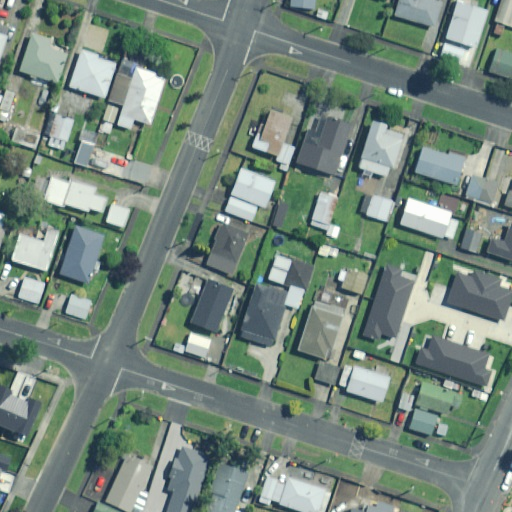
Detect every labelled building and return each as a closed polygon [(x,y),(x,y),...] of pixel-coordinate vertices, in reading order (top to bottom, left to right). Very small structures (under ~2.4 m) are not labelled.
[(316,0),(291,0),(290,7),(315,10),(316,0)] [(442,2),(434,0),(398,0),(394,16),(434,28),(442,2)] [(511,0),(502,0),(495,22),(511,26),(511,0)] [(488,12),(457,2),(445,39),(476,49),(488,12)] [(49,41),(32,35),(20,71),(56,83),(66,53),(47,47),(49,41)] [(511,54),(497,49),(489,72),(511,79),(511,54)] [(104,99),(116,64),(99,58),(99,56),(82,50),(69,86),(104,99)] [(165,78),(136,68),(117,125),(130,129),(133,120),(150,125),(165,78)] [(5,97),(0,94),(0,103),(1,104),(0,107),(0,116),(6,119),(15,95),(7,92),(5,97)] [(295,149),(282,144),(292,118),(270,110),(264,126),(251,121),(247,133),(255,136),(251,147),(263,152),(277,157),(276,161),(281,162),(278,169),(286,172),(295,149)] [(356,127),(327,117),(318,145),(305,141),(297,164),(339,178),(356,127)] [(73,122),(60,118),(54,138),(67,142),(73,122)] [(387,179),(390,168),(393,169),(403,136),(385,130),(386,126),(372,122),(362,154),(357,169),(364,171),(363,175),(371,178),(372,174),(387,179)] [(128,155),(79,143),(73,165),(122,177),(128,155)] [(465,160),(423,147),(415,173),(457,186),(465,160)] [(275,182),(241,169),(231,195),(265,208),(275,182)] [(313,180),(294,174),(291,183),(311,189),(313,180)] [(498,184),(473,176),(466,197),(491,205),(498,184)] [(90,209),(103,213),(107,199),(94,195),(96,189),(71,180),(70,183),(51,177),(43,201),(64,207),(65,204),(89,212),(90,209)] [(336,198),(319,194),(311,225),(327,230),(336,198)] [(392,202),(373,196),(366,215),(386,222),(392,202)] [(257,208),(229,198),(225,211),(252,221),(257,208)] [(457,222),(449,219),(451,213),(408,199),(400,225),(443,239),(443,236),(451,239),(457,222)] [(130,211),(112,205),(106,222),(124,228),(130,211)] [(249,232),(223,222),(206,264),(231,275),(249,232)] [(511,224),(507,236),(495,232),(488,254),(511,261),(511,224)] [(105,236),(75,227),(60,275),(88,284),(93,269),(99,271),(101,263),(96,262),(105,236)] [(45,271),(58,234),(47,231),(43,243),(19,235),(10,260),(45,271)] [(417,261),(383,248),(357,321),(388,328),(417,261)] [(511,288),(511,273),(459,251),(443,288),(502,312),(511,288)] [(299,311),(305,291),(313,268),(276,256),(269,280),(291,287),(285,306),(299,311)] [(366,274),(347,270),(342,289),(361,294),(366,274)] [(44,285),(24,279),(19,298),(38,304),(44,285)] [(232,290),(209,281),(191,324),(215,333),(232,290)] [(287,294),(256,284),(239,337),(270,347),(287,294)] [(330,293),(319,289),(315,300),(326,304),(330,293)] [(91,303),(72,296),(66,313),(85,319),(91,303)] [(343,311),(314,302),(298,351),(324,359),(327,348),(331,349),(343,311)] [(498,336),(431,314),(417,353),(485,376),(498,336)] [(183,356),(185,351),(222,366),(229,348),(190,333),(185,347),(175,343),(172,351),(183,356)] [(339,368),(319,362),(314,380),(335,386),(339,368)] [(346,365),(339,385),(348,388),(347,392),(381,403),(389,379),(346,365)] [(463,395),(422,383),(416,405),(446,414),(449,405),(459,408),(463,395)] [(12,391),(0,386),(0,448),(3,449),(1,454),(20,460),(32,422),(5,414),(12,391)] [(437,417),(415,410),(414,416),(407,414),(403,427),(431,435),(437,417)] [(186,453),(173,448),(164,474),(167,475),(163,486),(178,491),(171,511),(192,511),(195,506),(190,504),(196,488),(206,456),(187,450),(186,453)] [(127,511),(129,511),(130,510),(133,511),(140,511),(148,496),(139,491),(150,467),(127,455),(105,502),(127,511)] [(247,473),(218,463),(209,492),(213,493),(206,511),(239,511),(235,511),(247,473)] [(316,472),(292,464),(285,483),(267,477),(259,501),(269,505),(270,501),(301,511),(318,511),(326,490),(311,485),(316,472)] [(9,471),(0,467),(0,491),(3,492),(9,471)] [(158,511),(163,498),(150,494),(143,511),(158,511)] [(343,511),(348,500),(336,495),(329,511),(343,511)] [(358,511),(401,511),(402,510),(379,502),(377,509),(368,505),(364,511),(361,511),(359,511),(358,511)]
